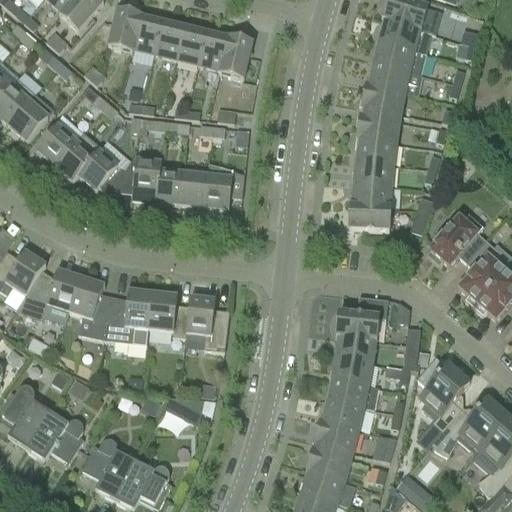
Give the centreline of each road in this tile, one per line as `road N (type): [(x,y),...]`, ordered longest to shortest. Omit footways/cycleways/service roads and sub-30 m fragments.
road 1 (residential): [(0,188),(46,227),(128,257),(284,273)]
road 2 (residential): [(284,273),(418,300),(511,376)]
road 3 (tertiary): [(284,273),(300,128),(323,20)]
road 4 (tertiary): [(233,511),(260,432),(284,273)]
